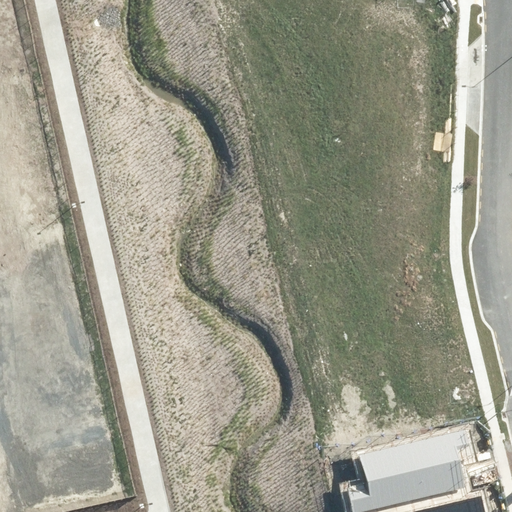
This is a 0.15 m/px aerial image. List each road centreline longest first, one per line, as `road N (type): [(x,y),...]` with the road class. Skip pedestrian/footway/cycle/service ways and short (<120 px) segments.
road 1 (residential): [(500,0),(490,233)]
road 2 (residential): [(490,233),(491,286),(511,376)]
